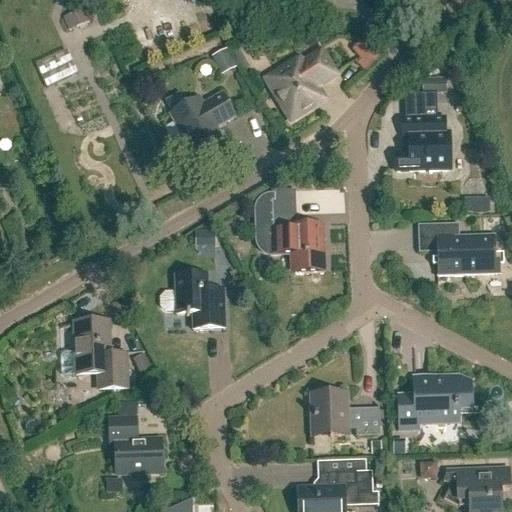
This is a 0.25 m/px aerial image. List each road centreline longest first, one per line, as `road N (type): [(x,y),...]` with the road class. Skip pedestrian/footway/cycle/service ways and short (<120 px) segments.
road 1 (unclassified): [(0,325),(301,156)]
road 2 (residential): [(242,511),(207,446),(218,410),(357,312)]
road 3 (residential): [(364,298),(511,373)]
road 4 (unclassified): [(354,116),(468,0)]
road 5 (residential): [(364,298),(355,177)]
